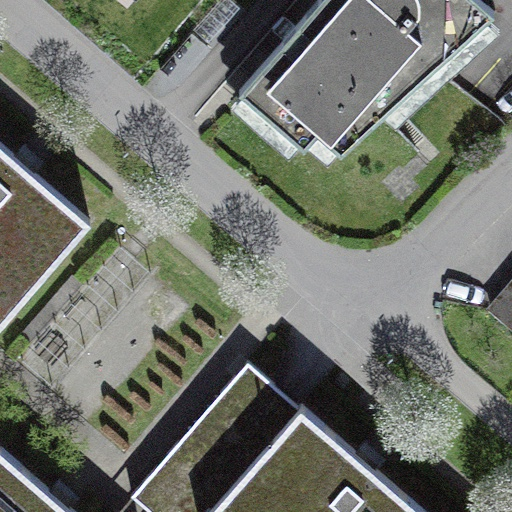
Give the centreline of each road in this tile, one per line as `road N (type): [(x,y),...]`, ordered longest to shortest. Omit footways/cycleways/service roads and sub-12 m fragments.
road 1 (residential): [(370,319),(1,0)]
road 2 (residential): [(511,176),(370,319)]
road 3 (unknown): [(170,145),(295,0)]
road 4 (residential): [(370,319),(511,440)]
